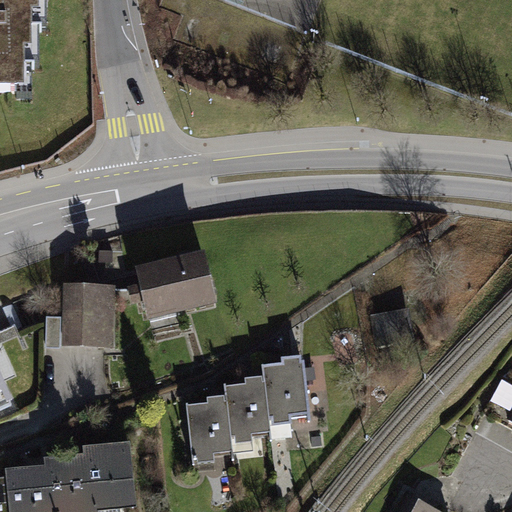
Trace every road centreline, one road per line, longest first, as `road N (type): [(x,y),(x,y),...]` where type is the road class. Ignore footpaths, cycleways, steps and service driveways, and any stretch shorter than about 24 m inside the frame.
road 1 (secondary): [(511,179),(374,169),(156,180)]
road 2 (residential): [(156,180),(111,0)]
road 3 (secondary): [(0,239),(109,207),(156,180)]
road 4 (secondary): [(156,180),(114,180),(0,208)]
road 5 (residential): [(58,326),(56,397),(44,415),(0,431)]
